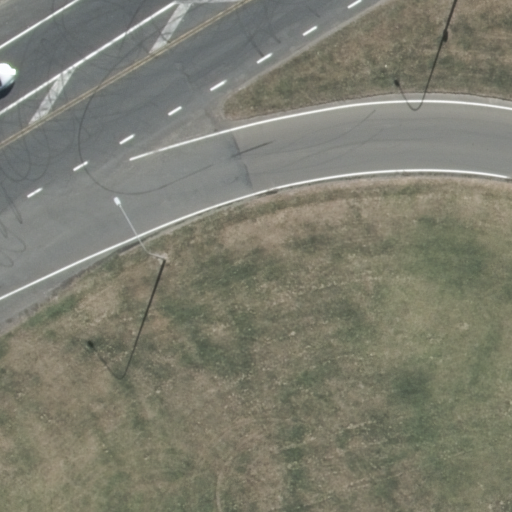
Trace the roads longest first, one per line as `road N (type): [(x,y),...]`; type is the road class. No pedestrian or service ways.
road 1 (secondary): [(511,146),(434,134),(323,144),(71,217),(0,253)]
road 2 (secondary): [(298,0),(0,188)]
road 3 (secondary): [(0,70),(114,0)]
